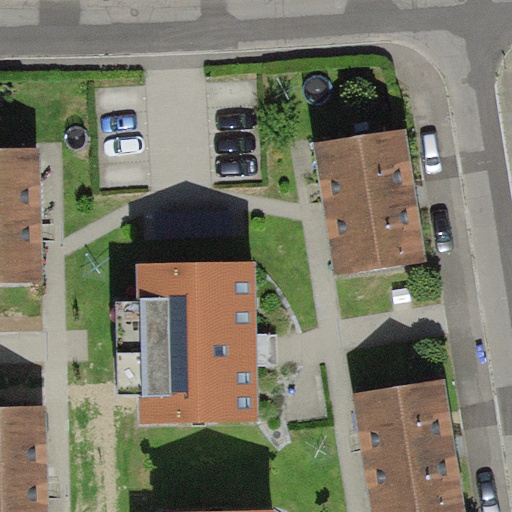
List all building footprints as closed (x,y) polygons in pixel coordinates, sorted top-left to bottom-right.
[(407,274),(389,141),(297,153),(315,286),(407,274)] [(33,159),(0,158),(0,292),(33,292),(33,159)] [(144,264),(144,424),(255,424),(255,359),(269,359),(269,331),(254,331),(254,264),(144,264)] [(452,511),(432,387),(340,402),(358,511),(452,511)] [(36,511),(37,417),(0,416),(0,511),(36,511)]
